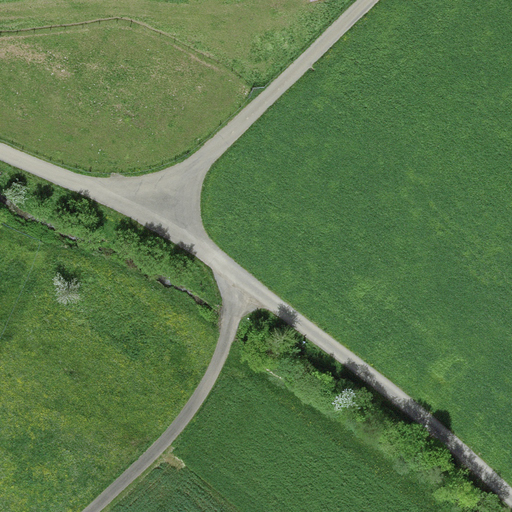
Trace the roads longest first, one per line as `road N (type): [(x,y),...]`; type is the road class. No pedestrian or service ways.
road 1 (unclassified): [(511,484),(246,282)]
road 2 (track): [(370,0),(152,215)]
road 3 (unclassified): [(246,282),(152,215),(0,148)]
road 4 (unclassified): [(95,511),(186,421),(215,374),(246,282)]
